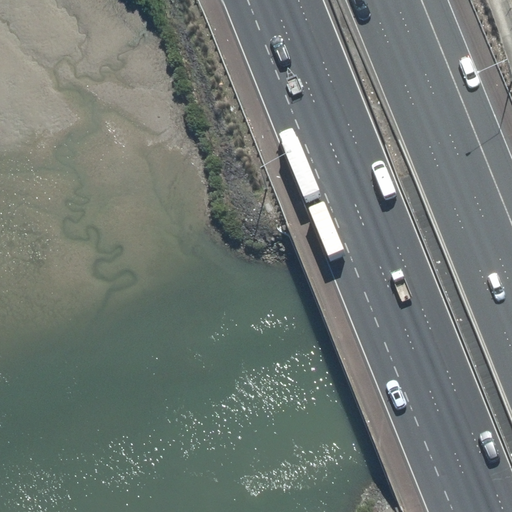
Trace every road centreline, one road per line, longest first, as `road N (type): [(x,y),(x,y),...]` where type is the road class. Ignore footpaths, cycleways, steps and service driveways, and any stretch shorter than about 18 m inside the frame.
road 1 (motorway): [(504,511),(299,0)]
road 2 (motorway): [(372,0),(511,346)]
